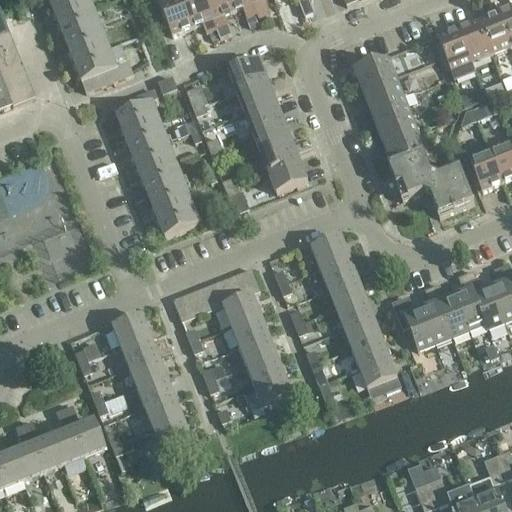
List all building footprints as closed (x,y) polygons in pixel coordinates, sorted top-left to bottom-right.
[(59,28),(94,14),(88,0),(70,0),(51,8),(59,28)] [(156,0),(148,0),(152,9),(160,6),(156,0)] [(181,0),(160,9),(174,43),(195,34),(181,0)] [(204,0),(182,0),(181,0),(195,34),(205,31),(208,40),(211,39),(219,36),(215,26),(204,0)] [(228,0),(204,0),(215,26),(219,36),(230,32),(226,22),(235,18),(228,0)] [(251,0),(228,0),(235,18),(245,15),(249,24),(256,21),(259,20),(251,0)] [(251,0),(259,20),(261,23),(272,18),(267,6),(275,3),(273,0),(251,0)] [(273,0),(275,3),(277,8),(278,8),(297,0),(273,0)] [(297,0),(305,21),(315,18),(308,1),(310,0),(309,0),(297,0)] [(342,0),(347,10),(357,5),(355,0),(342,0)] [(511,12),(499,18),(511,49),(511,12)] [(67,48),(102,34),(94,14),(59,28),(67,48)] [(479,26),(493,60),(511,52),(511,49),(499,18),(479,26)] [(256,21),(249,24),(252,33),(260,30),(256,21)] [(473,69),(493,60),(479,26),(459,34),(473,69)] [(75,68),(110,54),(102,34),(67,48),(75,68)] [(476,76),(473,69),(459,34),(438,42),(455,85),(476,76)] [(0,53),(13,48),(8,36),(0,39),(0,53)] [(219,36),(211,39),(214,47),(222,44),(221,42),(219,36)] [(0,53),(0,66),(18,59),(13,48),(0,53)] [(107,78),(113,76),(118,74),(110,54),(75,68),(83,88),(89,86),(95,83),(101,81),(107,78)] [(18,59),(0,66),(0,76),(1,79),(22,70),(18,59)] [(428,62),(428,66),(431,69),(435,69),(438,67),(438,63),(435,60),(431,59),(428,62)] [(355,76),(364,99),(399,84),(390,62),(355,76)] [(227,102),(238,97),(269,85),(261,65),(230,77),(234,88),(223,93),(227,102)] [(125,71),(129,82),(135,80),(132,72),(131,69),(125,71)] [(22,70),(1,79),(5,90),(27,81),(22,70)] [(119,74),(123,84),(129,82),(125,71),(119,74)] [(119,74),(118,74),(113,76),(117,87),(123,84),(119,74)] [(113,76),(107,78),(111,89),(117,87),(113,76)] [(107,78),(101,81),(105,91),(111,89),(107,78)] [(511,80),(503,85),(507,96),(511,93),(511,80)] [(10,101),(31,93),(27,81),(5,90),(10,101)] [(101,81),(95,83),(99,94),(105,91),(101,81)] [(164,101),(178,95),(174,82),(159,88),(164,101)] [(95,83),(89,86),(93,96),(99,94),(95,83)] [(399,84),(364,99),(372,120),(408,105),(399,84)] [(276,106),(269,85),(238,97),(246,118),(276,106)] [(89,86),(83,88),(87,98),(93,96),(89,86)] [(502,86),(493,89),(498,100),(499,99),(506,96),(502,86)] [(194,115),(206,110),(209,109),(202,91),(187,97),(194,115)] [(36,104),(31,93),(10,101),(14,113),(36,104)] [(480,93),(472,97),(477,108),(485,105),(480,93)] [(152,108),(153,107),(159,105),(155,94),(148,97),(152,108)] [(152,108),(148,97),(141,100),(145,110),(152,108)] [(447,97),(438,101),(441,108),(450,104),(447,97)] [(134,102),(138,113),(145,110),(141,100),(134,102)] [(127,105),(131,116),(138,113),(134,102),(127,105)] [(120,108),(124,119),(131,116),(127,105),(120,108)] [(408,105),(372,120),(381,141),(416,127),(408,105)] [(253,138),(284,125),(276,106),(246,118),(253,138)] [(493,106),(474,114),(478,125),(498,118),(493,106)] [(152,108),(145,110),(138,113),(131,116),(124,119),(117,122),(125,142),(161,128),(153,107),(152,108)] [(120,108),(113,111),(117,122),(124,119),(120,108)] [(194,115),(197,123),(208,118),(206,110),(194,115)] [(467,117),(462,130),(462,132),(478,125),(474,114),(467,117)] [(261,158),(292,146),(284,125),(253,138),(261,158)] [(192,139),(199,136),(195,127),(188,129),(192,139)] [(416,127),(381,141),(389,162),(425,148),(416,127)] [(133,162),(169,148),(161,128),(125,142),(133,162)] [(192,139),(196,149),(202,146),(199,136),(192,139)] [(210,155),(221,150),(219,143),(207,147),(210,155)] [(292,146),(261,158),(269,178),(300,166),(292,146)] [(490,155),(504,190),(511,186),(511,151),(510,147),(490,155)] [(141,182),(177,168),(169,148),(133,162),(141,182)] [(425,148),(389,162),(393,171),(389,172),(395,185),(429,171),(424,160),(429,158),(425,148)] [(210,155),(213,163),(224,159),(221,150),(210,155)] [(504,190),(490,155),(469,164),(483,198),(504,190)] [(300,166),(269,178),(277,199),(308,187),(300,166)] [(207,180),(214,177),(210,167),(203,169),(207,180)] [(149,203),(186,188),(177,168),(141,182),(149,203)] [(429,171),(395,185),(403,206),(423,198),(427,200),(436,181),(432,179),(429,171)] [(436,181),(427,200),(432,202),(440,222),(475,208),(462,174),(440,183),(436,181)] [(207,180),(211,189),(218,187),(214,177),(207,180)] [(234,182),(222,187),(226,196),(237,191),(234,182)] [(194,208),(193,207),(186,188),(149,203),(157,223),(194,208)] [(237,191),(226,196),(227,198),(233,216),(235,220),(250,215),(248,210),(243,197),(240,198),(237,191)] [(231,217),(227,207),(220,210),(225,220),(231,217)] [(194,208),(157,223),(166,243),(202,229),(194,208)] [(342,242),(313,254),(321,276),(351,264),(342,242)] [(351,264),(321,276),(322,278),(329,297),(359,285),(352,267),(351,264)] [(502,271),(511,296),(511,276),(509,269),(502,271)] [(497,291),(491,293),(505,328),(511,325),(511,296),(502,271),(493,275),(497,284),(495,285),(497,291)] [(249,301),(253,300),(260,297),(252,276),(241,280),(249,301)] [(289,288),(284,276),(275,280),(280,292),(289,288)] [(505,328),(491,293),(484,296),(480,284),(476,285),(473,276),(466,279),(473,295),(474,295),(476,299),(475,300),(487,330),(485,331),(487,335),(505,328)] [(473,295),(466,279),(458,282),(461,291),(459,292),(462,300),(456,302),(470,337),(485,331),(487,330),(475,300),(476,299),(474,295),(473,295)] [(238,306),(249,301),(241,280),(229,285),(238,306)] [(227,310),(238,306),(229,285),(218,289),(227,310)] [(359,285),(329,297),(331,302),(337,318),(367,306),(361,290),(359,285)] [(289,288),(280,292),(284,302),(293,299),(289,288)] [(216,315),(223,312),(227,310),(218,289),(207,293),(216,315)] [(436,301),(443,298),(440,289),(432,292),(436,301)] [(436,301),(432,292),(424,295),(428,304),(436,301)] [(196,297),(205,319),(216,315),(207,293),(196,297)] [(194,324),(205,319),(196,297),(185,302),(194,324)] [(231,332),(261,320),(253,300),(249,301),(238,306),(227,310),(223,312),(231,332)] [(194,324),(185,302),(174,306),(183,328),(194,324)] [(403,336),(409,334),(418,357),(436,350),(422,315),(416,318),(409,302),(392,308),(403,336)] [(470,337),(456,302),(439,309),(453,344),(470,337)] [(367,306),(337,318),(340,325),(346,339),(376,327),(370,313),(367,306)] [(422,315),(436,350),(453,344),(439,309),(422,315)] [(305,330),(300,317),(291,320),(297,334),(305,330)] [(231,332),(239,352),(269,340),(261,320),(231,332)] [(121,353),(150,341),(142,321),(113,332),(121,353)] [(376,327),(346,339),(349,348),(354,360),(384,348),(379,337),(376,327)] [(305,330),(297,334),(300,342),(309,339),(305,330)] [(200,344),(195,334),(186,337),(191,348),(200,344)] [(269,340),(239,352),(247,373),(277,361),(269,340)] [(150,341),(121,353),(129,373),(158,361),(150,341)] [(200,344),(191,348),(195,360),(204,356),(200,344)] [(384,348),(354,360),(359,372),(362,381),(392,369),(388,360),(384,348)] [(494,350),(487,353),(491,363),(499,360),(494,350)] [(86,367),(82,356),(74,358),(78,370),(86,367)] [(322,372),(316,357),(307,360),(313,376),(322,372)] [(137,393),(166,382),(158,361),(129,373),(137,393)] [(255,393),(285,381),(277,361),(247,373),(255,393)] [(86,367),(78,370),(82,381),(90,378),(86,367)] [(392,369),(362,381),(367,394),(382,388),(386,397),(401,391),(392,369)] [(322,372),(313,376),(316,382),(324,379),(322,372)] [(215,385),(211,374),(203,378),(207,388),(215,385)] [(285,381),(255,393),(263,414),(293,402),(285,381)] [(145,413),(174,402),(166,382),(137,393),(145,413)] [(215,385),(207,388),(212,400),(220,396),(215,385)] [(102,407),(97,396),(90,399),(94,410),(102,407)] [(323,401),(327,412),(336,409),(332,398),(323,401)] [(121,400),(102,407),(102,408),(105,416),(106,418),(107,419),(125,412),(121,400)] [(153,433),(182,422),(174,402),(145,413),(153,433)] [(102,407),(94,410),(98,421),(106,418),(105,416),(102,408),(102,407)] [(62,414),(67,425),(75,421),(71,411),(62,414)] [(62,414),(55,417),(59,427),(67,425),(62,414)] [(232,426),(227,415),(219,418),(224,429),(232,426)] [(182,422),(153,433),(160,453),(161,454),(162,454),(190,442),(182,422)] [(70,433),(82,462),(102,454),(90,425),(70,433)] [(22,429),(27,440),(34,437),(29,427),(22,429)] [(22,429),(15,432),(20,443),(27,440),(22,429)] [(52,440),(64,470),(82,462),(70,433),(52,440)] [(118,447),(113,436),(105,439),(110,450),(118,447)] [(30,449),(42,478),(64,470),(52,440),(30,449)] [(118,447),(110,450),(114,461),(122,458),(118,447)] [(30,449),(20,453),(12,456),(23,486),(42,478),(30,449)] [(149,455),(145,456),(148,464),(163,458),(162,454),(161,454),(160,453),(150,457),(149,455)] [(23,486),(12,456),(0,460),(0,490),(2,494),(23,486)] [(511,458),(511,456),(497,461),(507,485),(511,482),(511,458)] [(492,482),(470,490),(478,511),(504,511),(498,495),(497,496),(507,485),(497,461),(485,466),(492,482)] [(421,470),(409,475),(416,493),(419,492),(429,488),(421,470)] [(437,470),(425,475),(430,488),(442,483),(437,470)] [(430,488),(429,488),(438,511),(439,511),(452,507),(453,511),(478,511),(470,490),(448,499),(442,483),(430,488)] [(419,492),(416,493),(417,494),(423,511),(438,511),(429,488),(419,492)]
